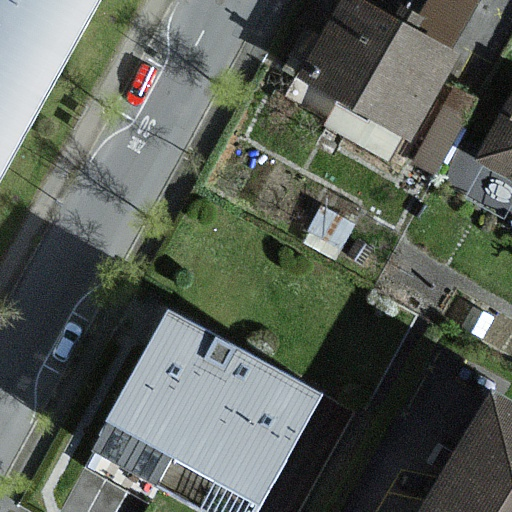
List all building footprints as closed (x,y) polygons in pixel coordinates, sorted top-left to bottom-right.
[(0,0),(0,174),(14,183),(115,0),(0,0)] [(461,43),(377,0),(344,0),(305,76),(415,132),(461,43)] [(511,95),(480,151),(511,168),(511,95)] [(0,207),(14,183),(0,174),(0,207)] [(108,447),(223,511),(253,511),(320,395),(182,316),(108,447)] [(453,464),(424,511),(511,511),(511,405),(494,395),(453,464)]
